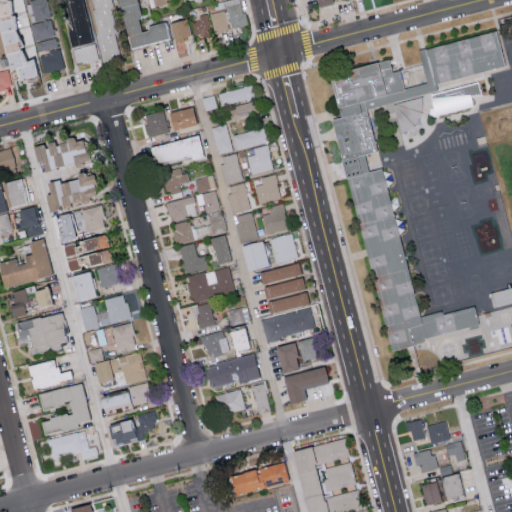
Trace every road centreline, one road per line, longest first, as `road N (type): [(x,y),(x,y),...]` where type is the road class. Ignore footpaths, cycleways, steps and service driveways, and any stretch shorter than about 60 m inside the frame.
road 1 (residential): [(0,503),(511,375)]
road 2 (residential): [(0,127),(490,0)]
road 3 (secondary): [(396,511),(296,118)]
road 4 (residential): [(199,454),(109,98)]
road 5 (residential): [(31,511),(0,382)]
